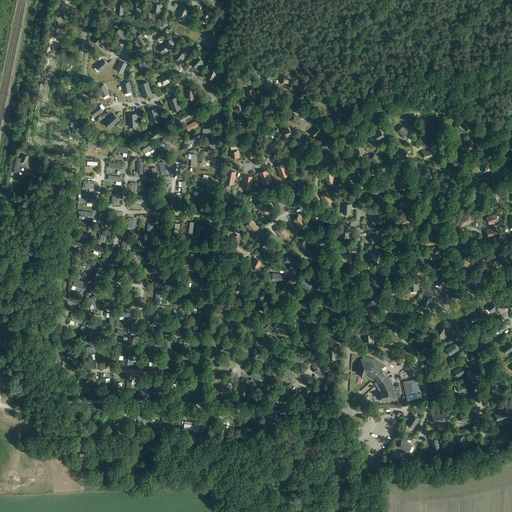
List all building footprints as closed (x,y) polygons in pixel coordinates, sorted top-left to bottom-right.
[(134,14),(142,13),(139,1),(132,3),(134,14)] [(123,15),(125,3),(117,2),(116,14),(123,15)] [(162,8),(163,4),(159,3),(159,5),(153,3),(152,9),(151,8),(150,13),(159,15),(161,8),(162,8)] [(187,12),(188,9),(182,7),(181,9),(180,9),(177,17),(185,20),(188,12),(187,12)] [(210,16),(211,13),(206,10),(204,13),(203,12),(199,19),(207,24),(211,16),(210,16)] [(227,19),(228,15),(225,14),(224,15),(219,14),(217,24),(225,25),(226,18),(227,19)] [(121,43),(127,38),(120,29),(114,33),(121,43)] [(98,45),(105,37),(100,32),(93,40),(98,45)] [(141,47),(147,43),(141,33),(135,37),(141,47)] [(166,52),(173,47),(168,40),(161,46),(162,46),(159,48),(163,54),(166,52)] [(177,58),(184,62),(190,51),(183,47),(177,58)] [(146,69),(151,64),(143,56),(138,61),(146,69)] [(198,57),(193,62),(192,61),(189,64),(191,66),(192,65),(196,68),(201,64),(202,65),(204,63),(198,57)] [(103,59),(95,66),(101,72),(108,65),(103,59)] [(215,78),(219,70),(211,66),(207,75),(208,75),(207,78),(213,81),(214,78),(215,78)] [(172,80),(168,74),(166,76),(165,75),(159,79),(163,86),(170,82),(169,82),(172,80)] [(270,80),(270,76),(264,77),(265,84),(264,84),(265,88),(273,87),(271,80),(270,80)] [(122,81),(124,93),(131,92),(129,80),(122,81)] [(307,88),(310,85),(306,81),(301,85),(300,84),(297,88),(303,93),(307,88)] [(140,85),(143,93),(144,97),(151,94),(148,82),(140,85)] [(98,87),(102,96),(109,93),(104,84),(98,87)] [(249,99),(255,97),(253,91),(255,91),(254,88),(252,88),(252,90),(247,91),(249,99)] [(185,99),(194,98),(194,92),(196,92),(195,89),(193,89),(193,90),(186,90),(186,95),(185,95),(185,99)] [(181,109),(178,102),(176,97),(169,100),(173,112),(181,109)] [(320,103),(319,97),(312,98),(312,97),(308,98),(309,105),(316,104),(315,103),(320,103)] [(237,112),(243,109),(240,104),(241,103),(239,100),(237,101),(238,102),(233,105),(237,112)] [(90,110),(95,116),(104,111),(99,104),(90,110)] [(160,120),(157,113),(156,108),(148,111),(152,123),(160,120)] [(341,118),(343,116),(338,112),(335,117),(334,116),(331,120),(337,124),(341,119),(341,118)] [(203,121),(215,118),(214,113),(202,115),(203,121)] [(110,128),(115,123),(119,120),(114,114),(104,122),(110,128)] [(137,126),(137,119),(136,114),(128,114),(129,127),(137,126)] [(300,126),(303,121),(298,118),(298,117),(295,114),(290,121),(296,124),(297,124),(300,126)] [(189,132),(200,126),(197,120),(186,127),(189,132)] [(465,133),(468,129),(463,125),(463,124),(459,122),(455,128),(461,132),(461,131),(465,133)] [(347,135),(356,130),(352,124),(343,129),(347,135)] [(495,131),(490,125),(485,128),(484,127),(482,128),(483,130),(484,130),(487,134),(491,131),(492,133),(495,131)] [(286,138),(292,134),(287,127),(281,132),(286,138)] [(322,133),(317,127),(312,131),(311,130),(309,132),(311,134),(312,133),(315,137),(319,134),(320,135),(322,133)] [(403,139),(405,137),(404,136),(408,132),(402,127),(398,132),(402,135),(401,137),(403,139)] [(435,133),(431,128),(426,132),(425,131),(423,133),(425,135),(426,134),(429,138),(435,133)] [(384,137),(381,131),(376,134),(375,133),(372,135),(373,137),(375,136),(377,141),(384,137)] [(196,135),(184,142),(187,146),(198,139),(196,135)] [(164,138),(161,142),(174,149),(176,145),(164,138)] [(322,150),(331,145),(328,139),(319,143),(322,150)] [(462,150),(462,148),(461,148),(462,142),(455,141),(454,147),(459,148),(459,150),(462,150)] [(153,142),(142,149),(145,153),(156,146),(153,142)] [(275,153),(277,145),(269,144),(268,152),(275,153)] [(301,144),(294,154),(300,158),(307,148),(301,144)] [(493,153),(490,145),(485,147),(484,146),(481,147),(482,149),(483,149),(485,154),(490,152),(491,154),(493,153)] [(247,158),(255,157),(254,149),(246,150),(247,158)] [(231,158),(239,157),(238,150),(230,151),(231,158)] [(425,152),(425,150),(422,151),(423,154),(424,153),(425,159),(433,157),(431,151),(425,152)] [(405,157),(405,151),(397,151),(397,158),(403,158),(403,159),(406,159),(406,157),(405,157)] [(345,164),(354,159),(350,153),(341,158),(345,164)] [(26,164),(30,156),(24,154),(22,159),(17,158),(14,170),(19,171),(21,162),(26,164)] [(381,159),(375,154),(372,159),(371,158),(369,160),(372,162),(373,161),(377,164),(381,159)] [(461,165),(463,159),(452,155),(450,162),(461,165)] [(312,171),(317,162),(311,159),(306,168),(312,171)] [(163,161),(158,162),(162,175),(166,174),(163,161)] [(482,172),(489,170),(488,164),(487,164),(486,161),(480,162),(482,168),(481,168),(482,172)] [(276,166),(280,178),(289,175),(284,163),(276,166)] [(259,173),(263,185),(271,182),(266,170),(259,173)] [(228,171),(226,183),(234,185),(236,172),(228,171)] [(332,181),(334,181),(332,171),(325,172),(327,182),(328,182),(332,181)] [(245,176),(243,188),(251,189),(253,177),(245,176)] [(427,189),(430,179),(423,177),(420,187),(427,189)] [(445,192),(448,183),(441,180),(438,190),(445,192)] [(299,196),(306,188),(300,184),(294,191),(299,196)] [(374,194),(384,190),(381,184),(372,188),(374,194)] [(461,202),(465,193),(459,190),(455,199),(461,202)] [(498,195),(497,191),(491,193),(493,199),(492,199),(494,204),(502,201),(499,195),(498,195)] [(327,205),(332,201),(327,193),(321,197),(327,205)] [(278,209),(284,206),(279,197),(273,200),(278,209)] [(404,207),(414,205),(412,198),(402,200),(404,207)] [(432,212),(439,210),(435,200),(428,203),(432,212)] [(264,217),(270,213),(264,205),(259,209),(264,217)] [(79,215),(79,218),(84,218),(84,216),(92,217),(93,212),(79,210),(79,215)] [(489,225),(499,221),(496,214),(487,218),(489,225)] [(402,226),(412,223),(410,215),(400,218),(402,226)] [(301,228),(306,223),(299,216),(294,221),(301,228)] [(462,227),(471,222),(467,216),(459,221),(462,227)] [(373,225),(382,223),(381,217),(372,218),(373,225)] [(435,229),(439,223),(431,217),(427,223),(435,229)] [(253,233),(258,228),(251,221),(246,226),(253,233)] [(282,238),(288,234),(281,226),(276,231),(282,238)] [(488,237),(498,235),(496,228),(486,230),(488,237)] [(326,243),(328,234),(321,232),(319,242),(326,243)] [(372,244),(383,240),(381,233),(370,236),(372,244)] [(401,244),(411,241),(409,233),(398,236),(401,244)] [(240,247),(245,242),(237,235),(233,241),(240,247)] [(426,246),(436,245),(435,238),(425,239),(426,246)] [(465,246),(466,239),(456,238),(455,245),(465,246)] [(303,253),(309,250),(305,241),(299,244),(303,253)] [(270,254),(275,249),(268,242),(263,247),(270,254)] [(103,249),(92,245),(90,248),(99,252),(99,253),(101,254),(102,253),(102,252),(102,251),(103,249)] [(224,257),(231,255),(227,246),(221,248),(224,257)] [(373,260),(382,255),(379,249),(370,253),(373,260)] [(493,259),(494,260),(499,261),(500,262),(503,251),(497,249),(493,259)] [(430,261),(440,259),(439,252),(430,254),(430,261)] [(400,263),(409,261),(408,254),(399,256),(400,263)] [(113,257),(111,261),(112,261),(111,263),(116,266),(120,259),(114,256),(114,258),(113,257)] [(295,266),(297,259),(287,256),(285,262),(295,266)] [(257,270),(262,262),(256,258),(251,267),(257,270)] [(88,264),(86,268),(91,270),(92,269),(94,265),(95,264),(90,261),(88,264)] [(319,275),(323,266),(316,263),(313,273),(319,275)] [(174,267),(170,268),(170,270),(167,270),(167,282),(171,281),(171,278),(175,278),(175,272),(174,267)] [(282,282),(283,275),(273,274),(272,281),(282,282)] [(482,279),(477,274),(470,281),(474,286),(482,279)] [(114,283),(118,282),(120,281),(119,275),(110,278),(111,283),(114,283)] [(443,275),(437,283),(437,284),(441,287),(442,287),(449,279),(443,275)] [(373,288),(378,283),(372,276),(366,280),(373,288)] [(73,284),(86,289),(88,284),(75,279),(73,284)] [(236,290),(243,289),(242,279),(235,280),(236,290)] [(308,291),(312,286),(305,279),(300,285),(308,291)] [(391,293),(398,292),(395,282),(389,284),(391,293)] [(452,285),(450,295),(452,296),(457,296),(458,297),(459,286),(452,285)] [(262,302),(266,293),(260,290),(256,300),(262,302)] [(369,307),(376,300),(371,295),(364,302),(369,307)] [(425,295),(421,304),(422,305),(426,307),(428,308),(432,299),(425,295)] [(99,302),(97,298),(97,299),(96,297),(91,300),(94,307),(100,304),(99,302)] [(332,312),(337,307),(329,300),(324,305),(332,312)] [(495,300),(486,307),(491,313),(500,306),(495,300)] [(387,313),(391,304),(384,301),(381,310),(387,313)] [(394,317),(401,322),(408,312),(400,307),(394,317)] [(465,319),(470,325),(479,317),(474,312),(465,319)] [(71,320),(74,321),(82,323),(83,316),(72,313),(70,320),(71,320)] [(250,331),(256,327),(249,319),(244,324),(250,331)] [(413,333),(420,326),(415,321),(408,328),(413,333)] [(500,333),(507,326),(502,321),(495,328),(500,333)] [(285,334),(288,328),(279,323),(276,329),(285,334)] [(435,334),(442,338),(448,329),(441,325),(435,334)] [(364,341),(373,341),(372,331),(373,331),(373,327),(366,328),(367,331),(364,331),(364,341)] [(236,339),(240,333),(232,328),(228,334),(236,339)] [(428,333),(418,339),(422,346),(432,340),(428,333)] [(479,346),(484,337),(478,334),(473,343),(479,346)] [(312,349),(316,344),(309,337),(304,342),(312,349)] [(268,349),(272,343),(263,338),(260,344),(268,349)] [(13,345),(14,341),(11,341),(11,339),(4,339),(4,347),(11,348),(11,345),(13,345)] [(506,354),(511,350),(511,345),(510,343),(502,349),(506,354)] [(230,355),(233,348),(224,344),(221,351),(230,355)] [(450,356),(458,350),(454,344),(446,350),(450,356)] [(68,361),(69,361),(75,360),(76,359),(74,350),(67,352),(68,361)] [(262,364),(265,358),(256,353),(253,359),(262,364)] [(301,364),(304,358),(296,353),(292,359),(301,364)] [(428,365),(434,363),(431,353),(424,356),(428,365)] [(485,366),(491,358),(486,354),(480,362),(485,366)] [(384,366),(374,359),(363,355),(362,360),(361,360),(357,372),(367,375),(373,379),(374,381),(376,384),(376,383),(378,385),(381,391),(383,402),(396,399),(396,398),(400,397),(399,392),(400,392),(399,386),(393,387),(389,377),(382,370),(385,366),(384,366)] [(228,370),(230,363),(220,361),(219,368),(228,370)] [(322,378),(326,372),(318,366),(314,372),(322,378)] [(457,377),(466,373),(463,367),(454,371),(457,377)] [(259,381),(262,375),(254,370),(250,376),(259,381)] [(291,381),(294,375),(285,370),(282,377),(291,381)] [(9,389),(10,378),(0,377),(0,386),(4,387),(3,389),(9,389)] [(90,377),(84,384),(90,389),(96,382),(90,377)] [(493,381),(490,386),(497,390),(501,381),(495,378),(493,381)] [(406,396),(421,392),(418,379),(417,379),(404,382),(403,382),(406,396)] [(435,392),(442,391),(441,381),(434,382),(435,392)] [(369,383),(349,401),(353,405),(372,387),(369,383)] [(459,393),(468,390),(467,384),(457,386),(459,393)] [(241,398),(248,397),(247,388),(240,388),(241,398)] [(308,400),(311,391),(305,388),(301,398),(308,400)] [(282,404),(290,399),(287,393),(278,398),(282,404)] [(495,413),(497,422),(509,419),(507,410),(495,413)] [(460,413),(461,422),(473,421),(472,411),(460,413)] [(406,424),(414,429),(420,418),(412,413),(406,424)] [(432,414),(433,423),(445,423),(444,414),(432,414)] [(505,442),(511,434),(505,430),(499,438),(505,442)] [(457,439),(460,448),(467,446),(464,437),(457,439)] [(433,451),(440,449),(437,439),(430,441),(433,451)] [(402,441),(399,447),(409,452),(409,451),(411,446),(412,446),(402,441)] [(400,462),(402,457),(402,456),(392,451),(389,458),(399,462),(400,462)]
